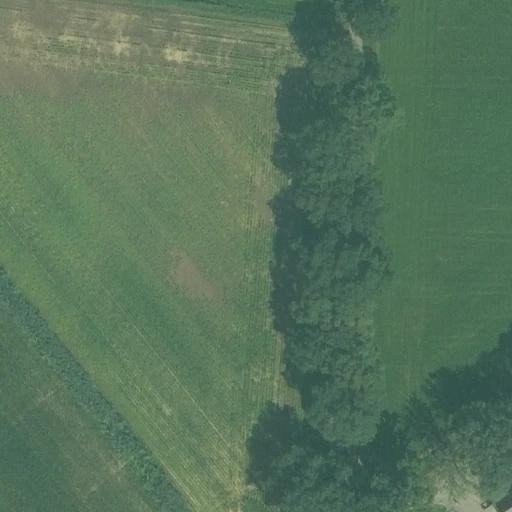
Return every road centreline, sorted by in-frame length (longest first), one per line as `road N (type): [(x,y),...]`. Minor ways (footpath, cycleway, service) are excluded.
road 1 (unclassified): [(330,511),(358,0)]
road 2 (unclassified): [(406,511),(511,438)]
